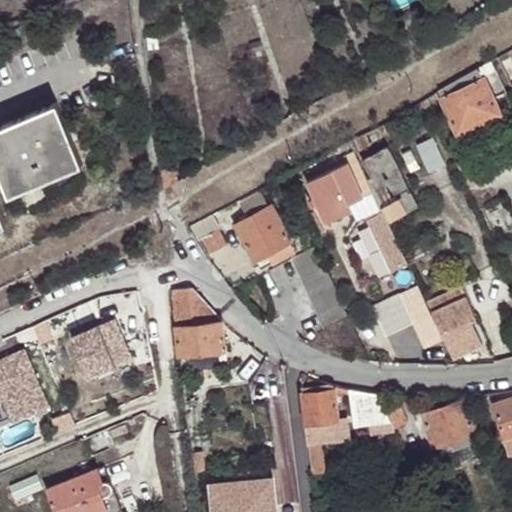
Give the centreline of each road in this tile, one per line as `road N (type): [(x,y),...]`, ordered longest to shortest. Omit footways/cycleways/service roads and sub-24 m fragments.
road 1 (residential): [(511,371),(411,379),(350,372),(277,344),(181,260),(170,206)]
road 2 (track): [(149,276),(190,511)]
road 3 (unknown): [(277,344),(311,511)]
